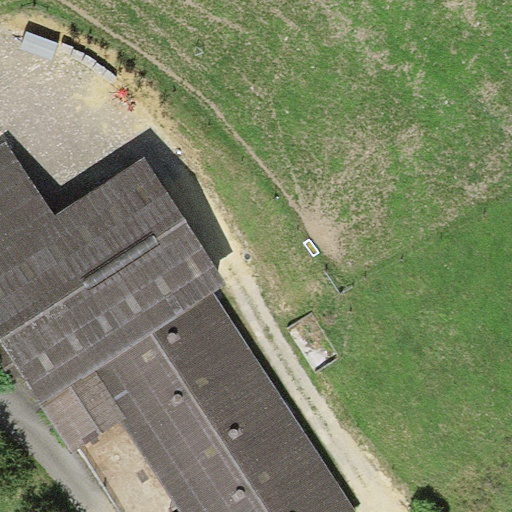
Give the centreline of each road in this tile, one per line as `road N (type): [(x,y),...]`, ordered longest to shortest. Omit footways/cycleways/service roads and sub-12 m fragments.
road 1 (unknown): [(373,511),(178,172),(0,63)]
road 2 (unknown): [(0,405),(20,415),(99,511)]
